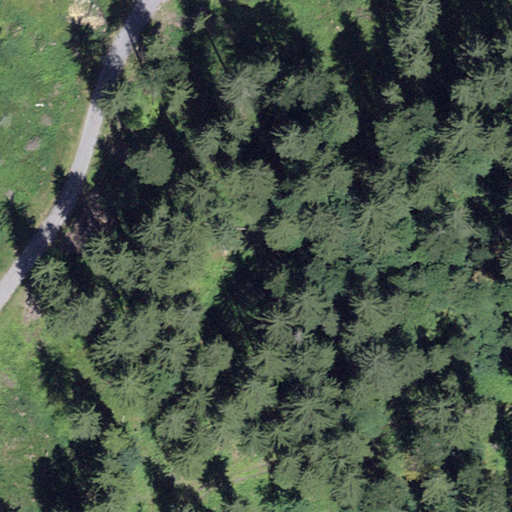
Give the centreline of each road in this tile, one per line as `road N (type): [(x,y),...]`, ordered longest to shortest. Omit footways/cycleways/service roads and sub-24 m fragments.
road 1 (track): [(175,511),(233,472),(406,421),(511,415)]
road 2 (track): [(0,297),(69,194),(125,37),(147,0)]
